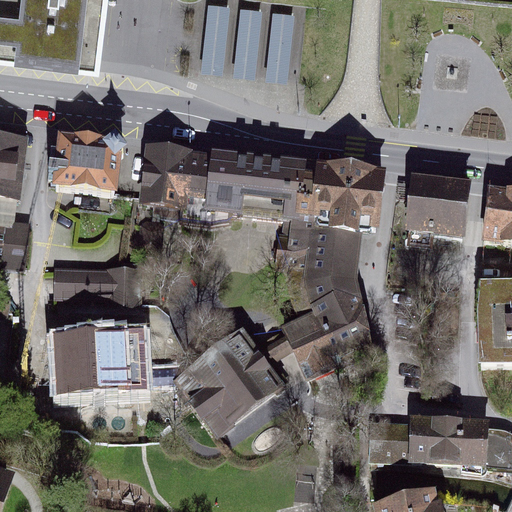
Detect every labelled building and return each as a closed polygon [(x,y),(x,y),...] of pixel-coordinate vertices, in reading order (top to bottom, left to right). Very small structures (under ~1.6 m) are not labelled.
[(0,0),(0,52),(116,67),(122,0),(0,0)] [(209,0),(200,63),(226,66),(235,0),(209,0)] [(259,71),(268,2),(253,0),(242,0),(233,67),(259,71)] [(272,4),(269,72),(299,73),(301,5),(272,4)] [(146,149),(65,138),(58,192),(139,203),(146,149)] [(38,149),(0,145),(0,213),(31,217),(38,149)] [(324,178),(162,157),(154,218),(317,238),(324,178)] [(391,186),(329,177),(322,231),(331,232),(326,315),(291,336),(317,385),(361,354),(347,328),(358,317),(365,237),(384,239),(391,186)] [(475,198),(403,188),(395,241),(468,251),(475,198)] [(511,202),(488,200),(481,259),(511,261),(511,202)] [(55,265),(55,299),(144,300),(145,266),(55,265)] [(511,297),(472,297),(473,385),(511,385),(511,297)] [(87,346),(84,417),(139,419),(141,348),(87,346)] [(255,351),(190,405),(223,447),(288,394),(255,351)] [(511,434),(426,427),(422,466),(511,474),(511,434)] [(22,511),(29,493),(0,483),(0,511),(22,511)]
